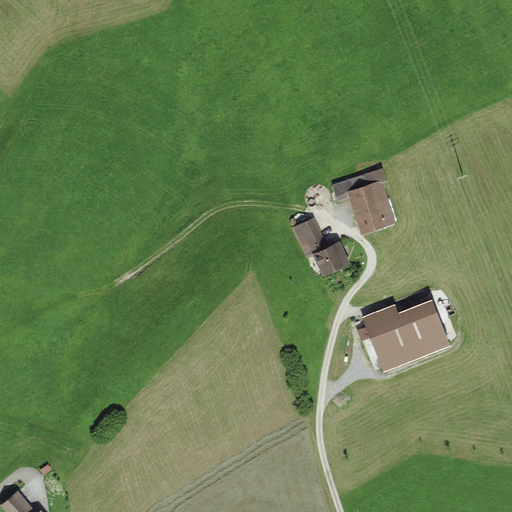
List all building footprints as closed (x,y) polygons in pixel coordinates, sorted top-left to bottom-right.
[(337,202),(350,198),(348,189),(382,179),(387,177),(384,167),(331,183),(337,202)] [(395,221),(382,179),(348,189),(350,198),(360,231),(395,221)] [(312,253),(327,245),(314,217),(292,228),(305,256),(312,253)] [(350,260),(340,239),(327,245),(312,253),(322,273),(350,260)] [(361,314),(383,370),(451,344),(432,295),(398,308),(395,300),(361,314)] [(51,470),(48,466),(41,471),(44,475),(51,470)] [(33,511),(17,492),(0,506),(0,507),(4,511),(33,511)]
